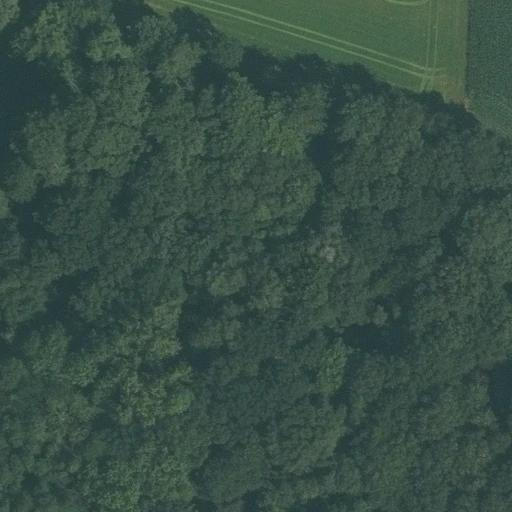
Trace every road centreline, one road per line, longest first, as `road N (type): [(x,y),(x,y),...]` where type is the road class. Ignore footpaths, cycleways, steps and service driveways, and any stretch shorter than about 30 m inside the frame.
road 1 (unclassified): [(150,511),(138,442),(177,240),(161,193),(21,0)]
road 2 (track): [(32,12),(350,85),(488,147),(511,167)]
road 3 (track): [(149,397),(192,374),(253,358),(363,352),(511,296)]
